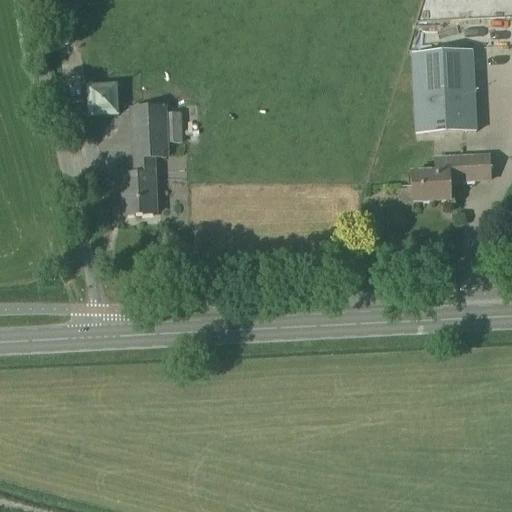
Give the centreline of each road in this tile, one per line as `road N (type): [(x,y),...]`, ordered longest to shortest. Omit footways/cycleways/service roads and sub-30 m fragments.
road 1 (primary): [(100,339),(511,319)]
road 2 (unclassified): [(28,0),(100,339)]
